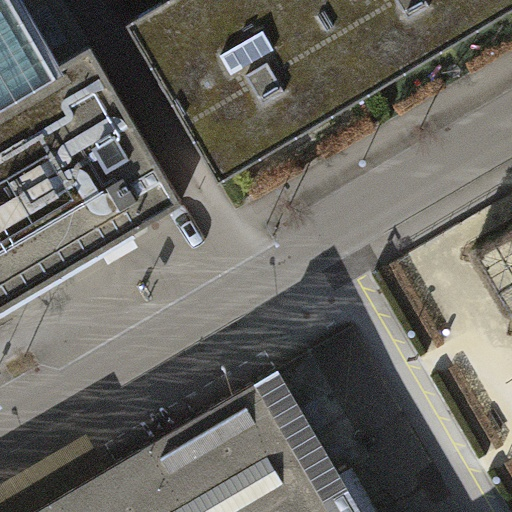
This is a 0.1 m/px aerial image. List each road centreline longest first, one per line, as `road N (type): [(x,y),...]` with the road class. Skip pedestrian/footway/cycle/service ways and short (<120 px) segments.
road 1 (unclassified): [(0,431),(322,238)]
road 2 (residential): [(322,238),(480,511)]
road 3 (unclassified): [(322,238),(511,125)]
